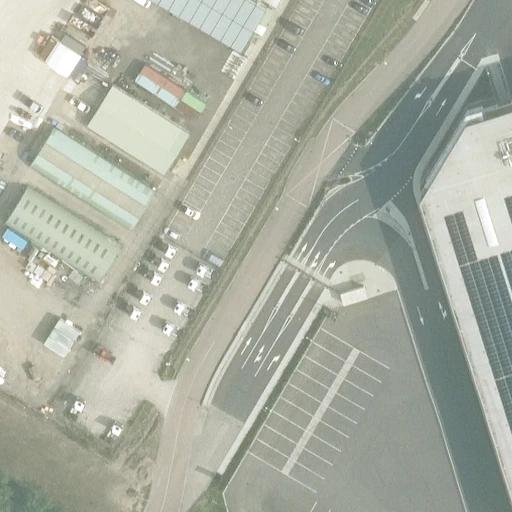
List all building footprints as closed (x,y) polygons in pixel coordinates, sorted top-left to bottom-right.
[(207,127),(235,69),(130,18),(104,70),(170,102),(167,107),(207,127)] [(0,104),(18,115),(36,81),(17,71),(8,86),(0,81),(0,104)] [(115,87),(89,128),(165,175),(191,134),(115,87)] [(470,110),(421,192),(511,483),(511,100),(485,109),(481,110),(480,106),(470,110)] [(57,128),(31,168),(132,230),(156,192),(57,128)] [(28,189),(7,225),(100,283),(121,246),(28,189)] [(363,286),(341,293),(344,304),(367,297),(363,286)]
